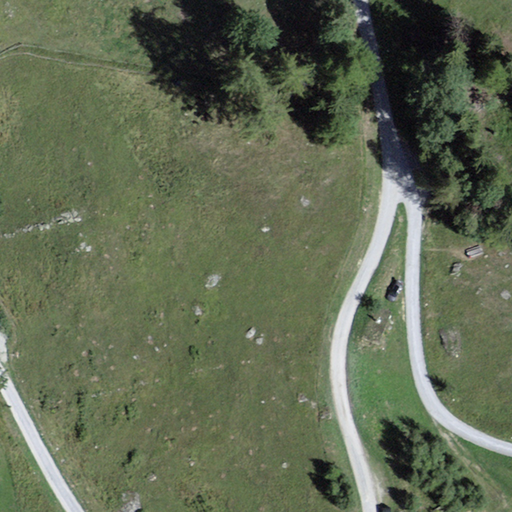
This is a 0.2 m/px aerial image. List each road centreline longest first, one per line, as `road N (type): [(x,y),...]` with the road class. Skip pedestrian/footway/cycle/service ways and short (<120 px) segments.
road 1 (unclassified): [(368,511),(335,366),(352,296),(390,223),(399,158)]
road 2 (unclassified): [(399,158),(415,202),(414,320),(432,397),(463,436),(511,452)]
road 3 (unclassified): [(399,158),(365,0)]
road 4 (unclassified): [(72,511),(0,378)]
